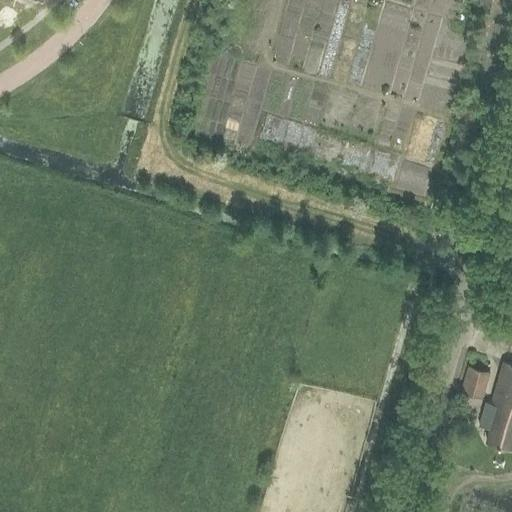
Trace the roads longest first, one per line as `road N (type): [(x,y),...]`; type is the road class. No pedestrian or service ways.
road 1 (unclassified): [(404,511),(511,137)]
road 2 (unclassified): [(99,0),(64,38),(0,84)]
